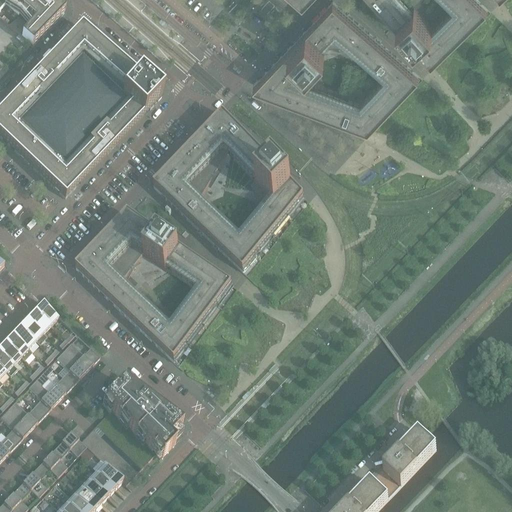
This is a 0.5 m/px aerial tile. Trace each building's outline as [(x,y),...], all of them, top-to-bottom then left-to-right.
[(49,0),(0,0),(0,12),(9,3),(25,17),(20,21),(9,28),(10,29),(32,48),(64,15),(65,14),(49,0)] [(373,0),(396,25),(413,44),(431,63),(487,9),(477,0),(373,0)] [(271,67),(259,78),(253,85),(368,129),(418,76),(394,55),(333,1),(318,17),(309,26),(284,53),(271,67)] [(145,116),(162,99),(81,28),(0,113),(0,138),(65,200),(138,123),(145,116)] [(190,152),(169,173),(154,189),(243,275),(304,201),(223,117),(210,130),(200,141),(190,152)] [(99,247),(76,271),(109,303),(112,306),(174,365),(202,328),(232,289),(128,217),(121,223),(116,229),(99,247)] [(26,290),(20,285),(17,288),(23,294),(26,290)] [(58,321),(51,313),(43,306),(35,314),(51,329),(58,321)] [(51,329),(35,314),(27,322),(43,337),(51,329)] [(47,340),(43,337),(27,322),(20,330),(36,345),(39,348),(47,340)] [(36,345),(20,330),(13,338),(16,340),(28,352),(36,345)] [(68,345),(74,339),(71,336),(68,339),(65,342),(68,345)] [(28,352),(16,340),(13,338),(5,345),(16,355),(21,360),(25,364),(32,356),(28,352)] [(62,351),(68,345),(65,342),(59,348),(62,351)] [(21,360),(16,355),(5,345),(0,350),(0,355),(13,368),(21,360)] [(86,375),(100,361),(100,360),(90,351),(83,358),(71,346),(63,354),(86,375)] [(53,361),(59,354),(56,352),(50,358),(53,361)] [(86,375),(63,354),(56,362),(69,374),(62,381),(72,390),(86,375)] [(13,368),(0,355),(0,370),(6,376),(10,380),(18,372),(13,368)] [(47,367),(53,361),(50,358),(44,364),(47,367)] [(38,377),(44,370),(41,367),(35,374),(38,377)] [(32,383),(38,377),(35,374),(29,380),(32,382),(32,383)] [(58,405),(72,390),(62,381),(55,387),(43,376),(35,384),(58,405)] [(23,392),(29,386),(26,383),(20,389),(23,392)] [(58,405),(35,384),(28,391),(41,403),(34,410),(44,419),(58,405)] [(182,440),(176,435),(182,429),(153,408),(146,403),(141,400),(142,399),(122,385),(105,403),(105,404),(102,407),(108,416),(81,444),(87,450),(94,457),(100,463),(104,467),(123,485),(126,488),(154,458),(158,464),(161,461),(162,461),(182,440)] [(17,398),(23,392),(20,389),(14,395),(17,398)] [(8,408),(14,402),(14,401),(14,402),(11,399),(5,405),(8,408)] [(30,434),(44,419),(34,410),(27,417),(15,405),(7,413),(16,421),(30,434)] [(30,434),(16,421),(7,413),(0,421),(13,433),(6,440),(16,449),(30,434)] [(420,468),(436,451),(418,433),(401,451),(383,471),(401,488),(420,468)] [(80,457),(87,450),(81,444),(81,445),(71,435),(51,456),(59,463),(69,453),(77,460),(80,457)] [(0,461),(2,463),(16,449),(6,440),(0,445),(0,461)] [(87,465),(94,457),(87,450),(80,457),(87,465)] [(67,471),(59,463),(51,456),(32,476),(40,483),(50,473),(58,480),(67,471)] [(123,485),(104,467),(100,463),(93,472),(96,475),(115,492),(123,485)] [(115,492),(96,475),(89,483),(108,500),(115,492)] [(48,491),(40,483),(32,476),(12,496),(21,504),(31,493),(38,501),(48,491)] [(108,500),(89,483),(82,490),(100,508),(108,500)] [(378,511),(388,501),(370,484),(351,504),(343,511),(378,511)] [(96,511),(100,508),(82,490),(74,498),(88,511),(96,511)] [(27,511),(28,511),(21,504),(12,496),(0,509),(0,511),(27,511)] [(88,511),(74,498),(67,506),(72,511),(88,511)]
